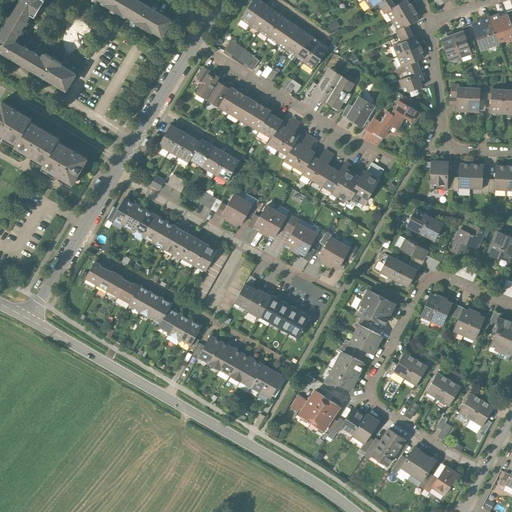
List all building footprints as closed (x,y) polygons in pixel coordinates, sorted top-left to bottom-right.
[(21,0),(21,1),(0,35),(0,39),(4,42),(0,47),(0,51),(17,61),(45,78),(65,90),(74,74),(60,66),(61,64),(44,55),(43,58),(14,41),(30,14),(34,16),(42,2),(39,0),(101,0),(163,36),(173,20),(156,10),(138,0),(21,0)] [(254,0),(241,18),(250,24),(264,4),(258,0),(254,0)] [(364,0),(371,9),(378,3),(382,0),(364,0)] [(384,14),(386,12),(395,7),(390,0),(382,0),(378,3),(384,14)] [(386,12),(392,22),(413,9),(411,5),(409,6),(406,0),(395,7),(386,12)] [(250,24),(260,31),(273,11),(264,4),(250,24)] [(416,14),(413,9),(392,22),(397,30),(408,26),(418,20),(414,15),(416,14)] [(260,31),(269,37),(282,17),(273,11),(260,31)] [(500,45),(500,44),(490,18),(489,14),(481,17),(482,21),(473,24),(473,25),(477,36),(483,51),(500,45)] [(499,15),(490,18),(500,44),(510,40),(511,42),(511,41),(511,26),(511,25),(508,16),(500,19),(499,15)] [(269,37),(278,43),(291,23),(282,17),(269,37)] [(278,43),(287,49),(300,29),(291,23),(278,43)] [(473,25),(468,27),(472,38),(477,36),(473,25)] [(397,30),(402,43),(414,38),(408,26),(397,30)] [(467,40),(472,38),(468,27),(463,29),(464,32),(467,40)] [(309,35),(300,29),(287,49),(296,56),(309,35)] [(464,32),(453,36),(462,59),(472,55),(467,40),(464,32)] [(296,56),(305,62),(318,42),(309,35),(296,56)] [(451,62),(462,59),(453,36),(443,40),(451,62)] [(394,46),(398,56),(421,47),(419,43),(418,43),(415,38),(414,38),(402,43),(394,46)] [(233,42),(224,53),(237,62),(245,51),(233,42)] [(327,48),(318,42),(305,62),(314,68),(327,48)] [(423,53),(421,47),(398,56),(402,67),(394,70),(396,75),(407,71),(418,66),(417,62),(423,59),(421,53),(423,53)] [(255,58),(248,68),(252,71),(259,62),(255,58)] [(407,71),(409,77),(400,81),(402,88),(407,87),(409,92),(422,87),(420,82),(424,80),(418,66),(407,71)] [(196,79),(203,83),(207,75),(210,71),(203,67),(196,79)] [(273,70),(266,79),(271,83),(278,73),(273,70)] [(325,105),(326,103),(342,77),(330,70),(313,98),(325,105)] [(196,94),(206,100),(217,83),(219,78),(214,76),(213,78),(207,75),(203,83),(196,94)] [(354,84),(342,77),(326,103),(338,110),(351,89),(354,84)] [(351,89),(356,92),(363,80),(358,77),(354,84),(351,89)] [(281,87),(290,94),(296,86),(291,83),(292,81),(287,78),(281,87)] [(206,100),(219,108),(230,88),(232,85),(228,82),(225,87),(217,83),(206,100)] [(450,106),(457,107),(458,88),(458,85),(452,85),(452,98),(450,98),(450,106)] [(479,100),(492,100),(492,90),(493,87),(480,87),(480,89),(479,100)] [(219,108),(229,114),(240,94),(230,88),(219,108)] [(457,110),(468,111),(469,88),(458,88),(457,107),(457,110)] [(480,89),(469,88),(468,111),(479,111),(479,100),(480,89)] [(491,112),(502,112),(504,90),(492,90),(492,100),(491,112)] [(511,90),(504,90),(502,112),(511,112),(511,90)] [(229,114),(239,120),(250,100),(240,94),(229,114)] [(402,96),(399,101),(411,108),(414,103),(402,96)] [(360,98),(354,108),(347,119),(362,128),(375,107),(360,98)] [(239,120),(249,126),(260,106),(250,100),(239,120)] [(399,101),(392,114),(397,117),(399,113),(405,117),(415,122),(420,113),(411,108),(399,101)] [(0,105),(0,133),(18,144),(30,122),(32,119),(2,102),(0,105)] [(342,116),(347,119),(354,108),(349,105),(342,116)] [(270,112),(260,106),(249,126),(259,132),(269,114),(270,112)] [(397,129),(405,117),(399,113),(397,117),(392,114),(388,111),(381,123),(386,125),(387,123),(391,126),(397,129)] [(282,122),(269,114),(259,132),(272,139),(280,126),(282,122)] [(285,128),(280,126),(272,139),(268,145),(278,151),(296,120),(291,118),(285,128)] [(384,139),(391,126),(387,123),(386,125),(381,123),(374,118),(368,129),(384,139)] [(300,123),(296,120),(278,151),(288,157),(296,143),(299,137),(294,134),(300,123)] [(16,147),(46,164),(59,142),(60,140),(30,122),(18,144),(16,147)] [(159,146),(169,152),(180,132),(171,126),(159,146)] [(169,152),(179,157),(190,137),(180,132),(169,152)] [(301,146),(296,143),(288,157),(285,162),(294,167),(312,137),(307,135),(301,146)] [(189,163),(190,160),(200,143),(190,137),(179,157),(189,163)] [(317,140),(312,137),(294,167),(303,173),(313,157),(315,154),(310,151),(317,140)] [(190,160),(203,167),(214,147),(202,140),(200,143),(190,160)] [(88,159),(59,142),(46,164),(43,168),(73,185),(88,159)] [(203,167),(215,174),(226,154),(214,147),(203,167)] [(318,161),(313,157),(303,173),(302,175),(312,181),(329,152),(325,150),(318,161)] [(333,155),(329,152),(312,181),(322,187),(333,169),(327,166),(333,155)] [(239,161),(226,154),(215,174),(227,181),(239,161)] [(339,173),(333,169),(322,187),(332,193),(346,170),(349,165),(345,162),(339,173)] [(449,163),(432,162),(431,188),(447,189),(448,175),(449,163)] [(372,164),(366,173),(378,180),(384,171),(372,164)] [(459,188),(470,189),(472,164),(460,164),(459,179),(459,188)] [(483,165),(472,164),(470,189),(482,189),(482,179),(483,165)] [(494,190),(506,191),(507,166),(496,166),(495,180),(494,190)] [(361,179),(346,170),(332,193),(331,195),(349,205),(353,199),(357,191),(355,190),(361,179)] [(365,173),(361,179),(355,190),(357,191),(353,199),(364,206),(379,181),(378,180),(366,173),(365,173)] [(156,174),(150,185),(159,190),(165,179),(156,174)] [(173,175),(167,185),(181,193),(187,183),(173,175)] [(199,203),(211,210),(216,200),(205,194),(199,203)] [(225,221),(230,224),(242,201),(233,196),(227,207),(222,216),(226,218),(225,221)] [(113,218),(123,223),(134,203),(124,198),(117,210),(113,218)] [(251,206),(242,201),(230,224),(234,226),(235,224),(240,227),(246,215),(251,206)] [(246,215),(252,218),(254,215),(260,205),(254,202),(251,206),(246,215)] [(123,223),(134,229),(145,209),(134,203),(123,223)] [(221,217),(222,216),(227,207),(221,203),(215,214),(221,217)] [(111,221),(113,218),(117,210),(113,208),(107,219),(111,221)] [(259,233),(263,235),(275,213),(266,208),(260,218),(255,228),(260,231),(259,233)] [(134,229),(144,235),(155,215),(145,209),(134,229)] [(406,227),(420,234),(428,218),(414,211),(406,227)] [(285,219),(275,213),(263,235),(268,238),(269,236),(274,239),(281,227),(285,219)] [(288,214),(285,219),(281,227),(292,234),(297,224),(299,220),(288,214)] [(144,235),(155,240),(166,220),(155,215),(144,235)] [(253,230),(255,228),(260,218),(254,215),(252,218),(247,227),(253,230)] [(442,225),(428,218),(420,234),(434,241),(442,225)] [(176,226),(166,220),(155,240),(165,246),(175,228),(176,226)] [(470,223),(467,232),(473,234),(477,226),(470,223)] [(290,250),(294,252),(306,230),(297,224),(292,234),(286,244),(291,247),(290,250)] [(477,226),(473,234),(470,245),(480,249),(488,231),(477,226)] [(164,248),(174,254),(185,234),(175,228),(165,246),(164,248)] [(316,235),(306,230),(294,252),(299,255),(300,253),(305,256),(309,248),(316,235)] [(465,256),(470,245),(473,234),(467,232),(462,230),(453,251),(465,256)] [(319,243),(325,247),(330,237),(331,236),(325,232),(319,243)] [(490,254),(500,258),(509,236),(499,232),(490,254)] [(196,239),(185,234),(174,254),(185,259),(196,239)] [(511,255),(511,237),(509,236),(500,258),(510,262),(511,255)] [(323,264),(326,266),(340,243),(330,237),(325,247),(319,257),(325,261),(323,264)] [(206,245),(196,239),(185,259),(195,265),(206,245)] [(384,239),(380,245),(387,248),(390,243),(384,239)] [(402,249),(424,260),(429,251),(407,240),(402,249)] [(350,249),(340,243),(326,266),(331,269),(333,265),(338,268),(345,257),(350,249)] [(217,251),(206,245),(195,265),(206,271),(217,251)] [(352,245),(350,249),(345,257),(350,260),(357,248),(352,245)] [(219,246),(217,251),(206,271),(190,299),(201,304),(230,252),(219,246)] [(314,251),(309,248),(305,256),(303,259),(308,262),(314,251)] [(381,273),(395,280),(403,264),(389,257),(381,273)] [(216,313),(227,319),(235,303),(244,286),(255,266),(244,261),(216,313)] [(86,278),(97,284),(105,270),(100,266),(101,265),(95,262),(88,275),(86,278)] [(416,271),(403,264),(395,280),(408,287),(416,271)] [(111,273),(105,270),(97,284),(108,290),(117,274),(112,271),(111,273)] [(123,277),(117,274),(108,290),(120,297),(128,282),(122,279),(123,277)] [(511,282),(507,280),(501,294),(511,298),(511,282)] [(133,285),(128,282),(120,297),(131,303),(140,286),(134,283),(133,285)] [(130,304),(140,310),(150,292),(140,286),(131,303),(130,304)] [(235,303),(249,310),(258,294),(244,286),(235,303)] [(370,291),(364,301),(391,315),(396,305),(370,291)] [(140,310),(151,316),(161,298),(150,292),(140,310)] [(259,292),(258,294),(249,310),(248,313),(260,319),(271,299),(259,292)] [(420,305),(425,307),(429,297),(424,295),(420,305)] [(421,316),(432,320),(442,297),(436,295),(436,297),(430,295),(429,297),(425,307),(421,316)] [(447,300),(442,297),(432,320),(442,325),(446,316),(452,304),(446,301),(447,300)] [(172,304),(161,298),(151,316),(162,322),(170,308),(172,304)] [(272,298),(271,299),(260,319),(270,324),(281,302),(272,298)] [(385,325),(391,315),(364,301),(362,305),(368,308),(365,314),(370,317),(385,325)] [(290,307),(281,302),(270,324),(279,329),(290,307)] [(452,318),(453,317),(457,306),(452,304),(446,316),(452,318)] [(463,309),(457,306),(453,317),(459,320),(463,309)] [(299,312),(290,307),(279,329),(288,333),(299,312)] [(159,327),(170,333),(180,314),(170,308),(162,322),(159,327)] [(454,330),(465,335),(475,311),(470,309),(469,311),(463,309),(459,320),(454,330)] [(367,322),(370,317),(365,314),(358,310),(355,316),(360,319),(367,322)] [(480,313),(475,311),(465,335),(475,339),(480,329),(485,318),(479,316),(480,313)] [(308,317),(299,312),(288,333),(297,338),(308,317)] [(494,312),(491,320),(489,325),(496,328),(500,318),(501,315),(494,312)] [(191,320),(180,314),(170,333),(181,338),(191,320)] [(486,332),(489,325),(491,320),(485,318),(480,329),(486,332)] [(495,351),(501,353),(511,328),(511,323),(500,318),(496,328),(494,332),(497,333),(491,346),(496,349),(495,351)] [(372,325),(367,322),(360,319),(358,324),(361,325),(370,330),(372,325)] [(202,326),(191,320),(181,338),(192,344),(195,339),(202,326)] [(361,325),(356,334),(378,345),(382,336),(370,330),(361,325)] [(511,328),(501,353),(507,356),(508,354),(511,356),(511,328)] [(373,354),(378,345),(356,334),(352,343),(358,346),(373,354)] [(198,357),(209,363),(221,342),(210,336),(205,346),(198,357)] [(341,351),(344,353),(352,357),(358,346),(352,343),(346,340),(341,351)] [(209,363),(219,369),(231,348),(221,342),(209,363)] [(193,356),(198,358),(198,357),(205,346),(200,343),(193,356)] [(219,369),(230,375),(241,354),(231,348),(219,369)] [(344,353),(340,362),(360,372),(365,363),(352,357),(344,353)] [(230,375),(240,381),(252,360),(241,354),(230,375)] [(393,373),(404,379),(416,361),(405,354),(398,366),(393,373)] [(240,381),(250,386),(262,365),(252,360),(240,381)] [(426,367),(416,361),(404,379),(415,386),(426,367)] [(340,362),(335,371),(356,381),(360,372),(340,362)] [(391,376),(393,373),(398,366),(392,363),(386,373),(391,376)] [(250,386),(261,392),(272,371),(262,365),(250,386)] [(283,377),(272,371),(261,392),(271,398),(275,391),(279,384),(283,377)] [(351,390),(356,381),(335,371),(330,380),(338,384),(351,390)] [(426,392),(437,399),(449,380),(438,373),(426,392)] [(306,375),(303,380),(313,385),(316,380),(306,375)] [(335,389),(338,384),(330,380),(327,378),(324,383),(335,389)] [(460,387),(449,380),(437,399),(448,406),(460,387)] [(300,415),(312,423),(328,399),(324,396),(316,391),(312,397),(308,402),(300,415)] [(460,413),(471,420),(483,401),(471,394),(460,413)] [(290,408),(300,415),(308,402),(298,395),(290,408)] [(411,396),(406,404),(410,406),(415,399),(411,396)] [(229,402),(224,399),(220,405),(225,408),(229,402)] [(331,401),(328,399),(312,423),(324,431),(332,418),(336,413),(340,407),(331,401)] [(494,408),(483,401),(471,420),(482,426),(486,420),(494,408)] [(413,403),(405,417),(411,421),(419,407),(413,403)] [(341,427),(352,435),(365,417),(353,409),(344,422),(341,427)] [(366,414),(365,417),(352,435),(365,443),(368,438),(378,422),(366,414)] [(337,422),(332,418),(324,431),(329,434),(332,430),(337,422)] [(436,428),(441,431),(445,425),(447,421),(442,418),(436,428)] [(337,433),(341,427),(344,422),(339,419),(337,422),(332,430),(337,433)] [(491,423),(486,420),(482,426),(480,430),(485,433),(491,423)] [(449,427),(445,425),(441,431),(437,438),(443,442),(451,429),(449,427)] [(405,440),(389,429),(381,442),(372,455),(388,465),(397,451),(403,443),(405,440)] [(365,443),(360,449),(366,453),(373,441),(368,438),(365,443)] [(375,438),(373,441),(366,453),(363,456),(369,460),(372,455),(381,442),(375,438)] [(408,446),(403,443),(397,451),(402,455),(408,446)] [(400,468),(411,475),(424,455),(418,452),(419,450),(414,447),(406,459),(400,468)] [(430,459),(424,455),(411,475),(422,482),(428,474),(436,461),(431,458),(430,459)] [(396,475),(400,468),(406,459),(401,456),(391,471),(396,475)] [(458,476),(446,467),(438,479),(432,489),(444,497),(458,476)] [(505,487),(507,483),(511,474),(506,471),(500,484),(505,487)] [(419,487),(424,490),(433,477),(428,474),(422,482),(419,487)] [(434,476),(433,477),(424,490),(429,494),(432,489),(438,479),(434,476)]
